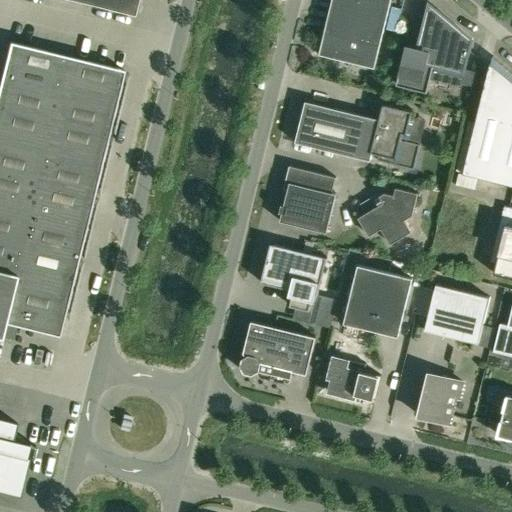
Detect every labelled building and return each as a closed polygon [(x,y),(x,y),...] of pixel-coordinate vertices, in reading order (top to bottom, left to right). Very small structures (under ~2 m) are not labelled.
[(72,0),(134,15),(137,0),(72,0)] [(332,0),(319,54),(375,68),(391,0),(332,0)] [(472,86),(475,71),(465,68),(472,38),(437,9),(436,11),(427,21),(424,20),(423,21),(424,22),(419,43),(412,42),(411,48),(403,47),(399,64),(401,64),(396,84),(427,92),(431,77),(461,84),(462,83),(472,86)] [(59,335),(117,97),(123,69),(9,41),(0,78),(0,337),(0,338),(4,322),(59,335)] [(490,62),(463,174),(511,185),(511,71),(493,56),(491,63),(490,62)] [(366,73),(364,73),(361,87),(364,87),(365,88),(377,91),(380,80),(380,77),(376,76),(368,74),(366,73)] [(305,101),(301,120),(295,142),(370,161),(372,153),(379,154),(378,160),(414,169),(420,144),(401,139),(402,133),(407,134),(412,111),(383,104),(379,119),(305,101)] [(280,221),(327,232),(336,193),(332,192),(336,177),(290,165),(284,189),(288,190),(280,221)] [(390,244),(412,231),(405,219),(412,215),(418,193),(396,187),(394,195),(384,192),(369,202),(368,199),(360,204),(366,213),(358,217),(369,236),(381,228),(390,244)] [(494,273),(511,277),(511,207),(504,206),(504,207),(509,208),(505,227),(499,225),(495,244),(505,247),(504,254),(498,253),(494,273)] [(261,282),(290,289),(289,295),(292,296),(290,305),(310,310),(313,295),(318,296),(327,257),(271,243),(261,282)] [(344,323),(398,336),(412,278),(358,265),(344,323)] [(490,297),(436,284),(425,330),(479,343),(491,346),(495,327),(484,324),(490,297)] [(335,311),(319,307),(315,324),(330,328),(335,311)] [(500,324),(493,351),(511,355),(511,308),(508,325),(500,324)] [(316,336),(252,321),(244,352),(246,356),(242,358),(240,366),(245,372),(252,374),(256,372),(258,376),(290,383),(295,363),(309,366),(316,336)] [(332,355),(327,375),(326,379),(330,380),(327,393),(361,401),(362,396),(373,399),(374,396),(375,397),(381,375),(364,371),(366,363),(332,355)] [(429,373),(418,415),(449,423),(456,396),(460,397),(464,382),(429,373)] [(500,424),(498,434),(511,437),(511,395),(508,395),(505,405),(493,402),(489,421),(500,424)] [(132,416),(123,414),(120,427),(129,429),(132,416)] [(0,491),(19,496),(29,457),(25,456),(27,445),(12,441),(17,422),(0,418),(0,491)]
